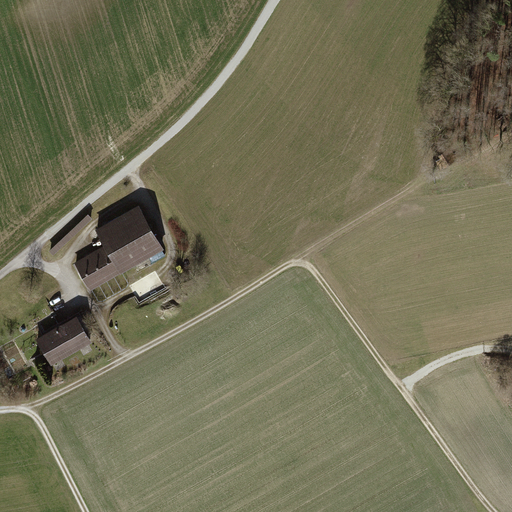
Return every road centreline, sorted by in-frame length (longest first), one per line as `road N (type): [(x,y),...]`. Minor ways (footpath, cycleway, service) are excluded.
road 1 (track): [(276,0),(200,108),(0,275)]
road 2 (track): [(294,260),(315,270),(496,511)]
road 3 (track): [(19,405),(294,260)]
road 4 (track): [(294,260),(511,127)]
road 5 (track): [(93,300),(174,252),(131,167)]
road 6 (track): [(23,255),(59,270),(93,300),(125,355)]
road 7 (track): [(19,405),(34,414),(85,511)]
road 8 (track): [(403,387),(440,359),(511,349)]
